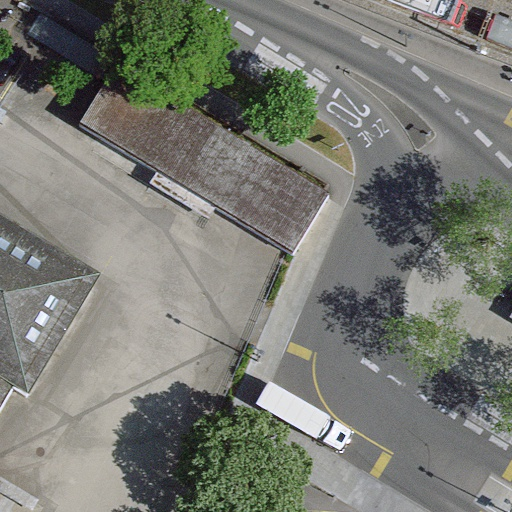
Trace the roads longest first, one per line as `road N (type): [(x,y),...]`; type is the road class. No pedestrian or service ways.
road 1 (residential): [(487,148),(448,100),(399,71),(352,48),(247,23)]
road 2 (residential): [(247,23),(367,134),(384,162),(391,205)]
road 3 (residential): [(338,345),(336,414),(352,446),(460,511)]
road 4 (residential): [(338,345),(511,452)]
road 5 (residential): [(391,205),(344,312),(338,345)]
